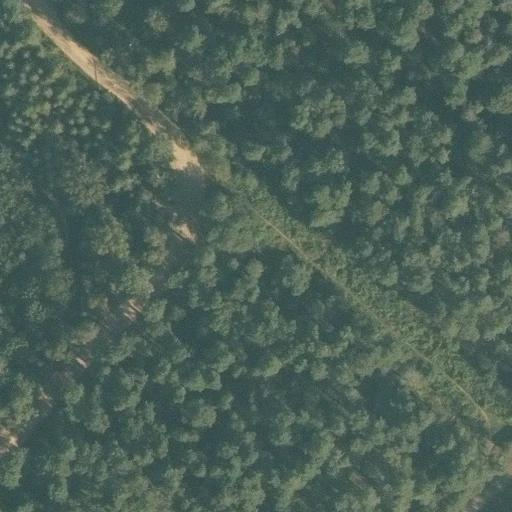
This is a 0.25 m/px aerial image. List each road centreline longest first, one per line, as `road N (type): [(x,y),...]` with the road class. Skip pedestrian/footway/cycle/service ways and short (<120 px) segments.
road 1 (track): [(199,165),(145,279),(0,450)]
road 2 (track): [(199,165),(112,88),(37,0)]
